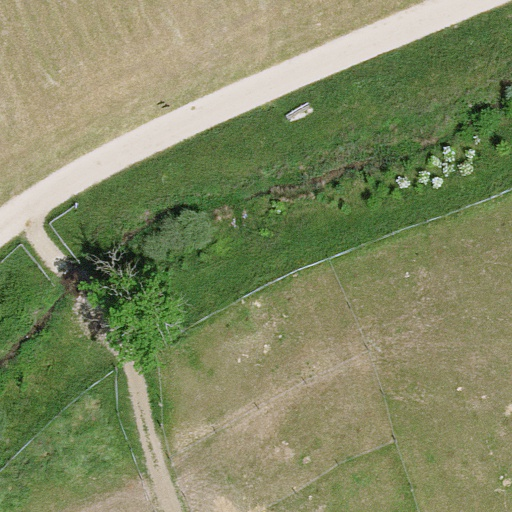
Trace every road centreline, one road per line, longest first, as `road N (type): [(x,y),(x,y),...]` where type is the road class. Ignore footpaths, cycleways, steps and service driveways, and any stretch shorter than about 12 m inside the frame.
road 1 (track): [(0,228),(168,127),(475,0)]
road 2 (track): [(17,213),(91,302),(136,380),(172,511)]
